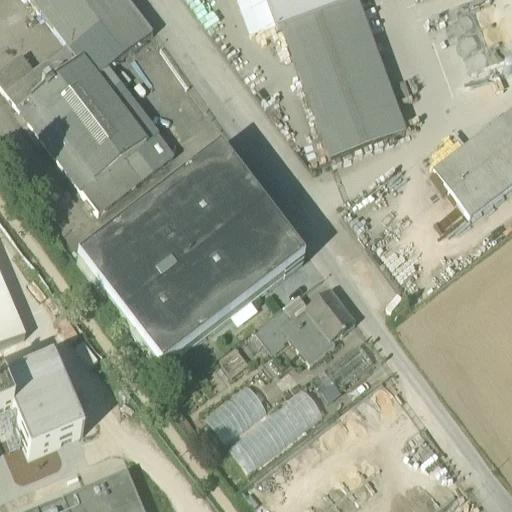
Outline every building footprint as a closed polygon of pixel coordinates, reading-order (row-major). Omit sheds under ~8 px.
[(16,115),(81,200),(143,153),(158,143),(106,76),(151,41),(119,0),(25,0),(65,52),(32,77),(45,93),(16,115)] [(229,0),(247,49),(275,38),(261,0),(229,0)] [(261,0),(275,38),(280,36),(356,8),(356,9),(361,7),(358,0),(261,0)] [(415,0),(423,25),(501,1),(500,0),(415,0)] [(404,140),(356,9),(356,8),(280,36),(329,167),(404,140)] [(45,93),(32,77),(3,99),(16,115),(45,93)] [(409,102),(404,86),(391,91),(396,107),(409,102)] [(511,116),(432,177),(468,224),(511,190),(511,116)] [(158,143),(143,153),(158,173),(172,162),(158,143)] [(97,221),(158,173),(143,153),(81,200),(97,221)] [(76,267),(160,378),(230,324),(250,309),(302,269),(218,158),(76,267)] [(0,337),(6,351),(24,343),(0,285),(0,337)] [(286,342),(309,371),(334,352),(331,349),(354,330),(328,298),(307,314),(294,324),(292,322),(289,324),(278,333),(280,336),(286,342)] [(298,303),(282,315),(289,324),(292,322),(294,324),(307,314),(298,303)] [(250,309),(230,324),(236,331),(255,316),(250,309)] [(252,339),(261,351),(280,336),(278,333),(289,324),(282,315),(252,339)] [(266,357),(286,342),(280,336),(261,351),(266,357)] [(358,350),(313,385),(323,398),(333,391),(336,395),(372,368),(358,350)] [(50,369),(0,390),(0,395),(11,421),(28,463),(80,441),(50,369)] [(203,417),(219,446),(266,418),(249,389),(203,417)] [(333,391),(323,398),(321,400),(326,408),(338,398),(336,395),(333,391)] [(304,392),(225,450),(245,477),(324,419),(304,392)] [(0,425),(11,421),(0,395),(0,425)] [(139,511),(125,478),(45,511),(139,511)]
